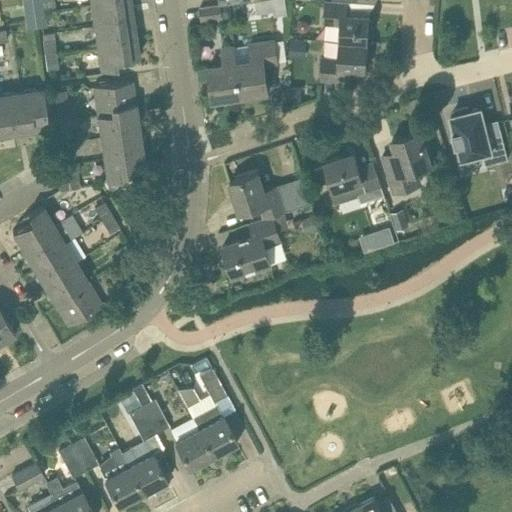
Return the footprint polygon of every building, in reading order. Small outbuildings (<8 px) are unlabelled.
[(33,0),(23,0),(25,12),(36,11),(33,0)] [(33,0),(36,11),(46,9),(44,0),(33,0)] [(108,0),(109,1),(91,3),(95,25),(112,22),(111,15),(133,12),(130,0),(108,0)] [(284,0),(272,0),(274,10),(275,15),(287,13),(284,0)] [(339,24),(338,40),(369,42),(370,14),(350,13),(351,1),(331,0),(329,0),(324,0),(323,23),(339,24)] [(222,16),(220,4),(200,6),(202,19),(222,16)] [(36,11),(38,26),(49,25),(46,9),(36,11)] [(38,26),(36,11),(25,12),(28,28),(38,26)] [(112,22),(95,25),(98,46),(115,43),(114,36),(136,33),(133,12),(111,15),(112,22)] [(115,43),(98,46),(101,68),(124,64),(123,57),(139,55),(136,33),(114,36),(115,43)] [(43,39),(45,54),(57,52),(55,37),(43,39)] [(236,61),(241,95),(269,91),(265,63),(278,61),(274,39),(250,43),(234,45),(236,61)] [(293,53),(307,54),(308,40),(293,40),(293,53)] [(369,42),(338,40),(337,57),(322,56),(321,79),(346,80),(347,68),(367,69),(369,42)] [(209,65),(214,99),(241,95),(236,61),(234,45),(222,47),(225,63),(209,65)] [(57,52),(45,54),(47,69),(59,67),(57,52)] [(132,79),(93,85),(97,114),(115,112),(114,105),(136,101),(132,79)] [(43,87),(21,90),(24,108),(31,107),(34,128),(49,126),(43,87)] [(56,90),(60,113),(71,111),(68,88),(56,90)] [(21,90),(0,93),(0,94),(2,111),(9,110),(13,131),(34,128),(31,107),(24,108),(21,90)] [(0,94),(0,133),(13,131),(9,110),(2,111),(0,94)] [(115,112),(97,114),(101,136),(118,133),(117,126),(139,123),(136,101),(114,105),(115,112)] [(456,113),(452,114),(456,129),(454,129),(457,142),(459,142),(463,156),(483,151),(486,163),(509,157),(499,118),(485,122),(481,106),(469,109),(468,106),(455,109),(456,113)] [(118,133),(101,136),(104,157),(121,154),(120,147),(142,144),(139,123),(117,126),(118,133)] [(397,152),(383,156),(394,191),(421,182),(416,168),(432,163),(421,130),(392,139),(397,152)] [(63,141),(66,156),(75,155),(73,140),(63,141)] [(121,154),(104,157),(107,179),(130,175),(129,168),(145,166),(142,144),(120,147),(121,154)] [(331,189),(335,202),(358,194),(361,202),(385,194),(377,170),(362,175),(354,152),(326,161),(335,188),(331,189)] [(77,171),(68,173),(70,188),(80,186),(77,171)] [(261,204),(265,216),(273,214),(288,209),(280,185),(265,190),(259,171),(230,181),(240,211),(261,204)] [(68,173),(58,174),(60,189),(70,188),(68,173)] [(96,206),(104,219),(115,212),(107,199),(96,206)] [(26,222),(13,230),(24,249),(43,238),(39,232),(54,223),(43,204),(23,216),(26,222)] [(394,212),(403,237),(414,233),(406,208),(394,212)] [(115,212),(104,219),(112,232),(123,225),(115,212)] [(273,214),(265,216),(250,221),(255,234),(224,244),(234,275),(275,262),(268,240),(281,236),(273,214)] [(304,218),(308,232),(320,227),(315,214),(304,218)] [(43,238),(24,249),(35,268),(54,256),(50,250),(65,241),(54,223),(39,232),(43,238)] [(54,256),(35,268),(46,286),(65,275),(61,269),(76,260),(85,255),(74,236),(65,241),(50,250),(54,256)] [(373,236),(361,239),(365,251),(376,247),(373,236)] [(129,242),(116,250),(121,258),(134,251),(129,242)] [(134,251),(121,258),(126,267),(139,259),(134,251)] [(65,275),(46,286),(57,305),(76,293),(72,287),(88,278),(76,260),(61,269),(65,275)] [(76,293),(57,305),(69,324),(103,303),(88,278),(72,287),(76,293)] [(0,306),(0,336),(2,340),(15,332),(0,306)] [(199,373),(210,393),(214,400),(227,393),(212,366),(199,373)] [(142,403),(151,399),(146,390),(138,394),(142,403)] [(187,405),(193,414),(198,425),(215,454),(238,441),(223,413),(222,413),(217,403),(216,403),(214,400),(210,393),(187,405)] [(155,396),(142,403),(157,430),(169,423),(155,396)] [(157,430),(142,403),(130,410),(144,437),(157,430)] [(198,425),(193,414),(169,427),(190,467),(215,454),(198,425)] [(84,433),(71,440),(86,468),(99,461),(84,433)] [(86,468),(71,440),(58,447),(73,475),(86,468)] [(144,491),(167,479),(152,450),(137,458),(130,446),(122,451),(144,491)] [(104,475),(119,504),(144,491),(122,451),(114,455),(116,458),(101,465),(106,474),(104,475)] [(12,473),(20,487),(44,475),(36,460),(12,473)] [(47,480),(63,511),(94,511),(76,478),(61,486),(56,475),(47,480)] [(63,511),(52,491),(29,503),(33,511),(63,511)] [(375,495),(351,508),(353,511),(399,511),(391,495),(378,502),(375,495)]
